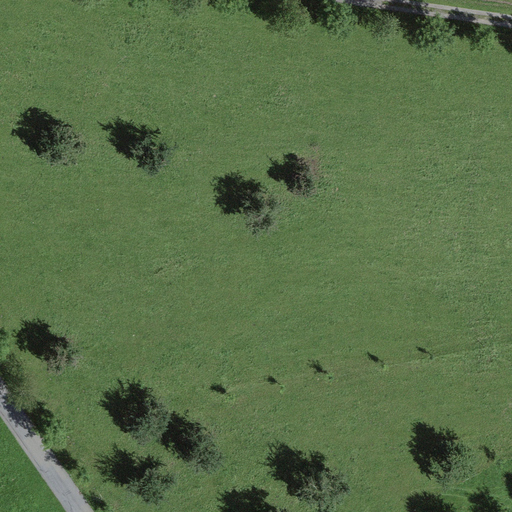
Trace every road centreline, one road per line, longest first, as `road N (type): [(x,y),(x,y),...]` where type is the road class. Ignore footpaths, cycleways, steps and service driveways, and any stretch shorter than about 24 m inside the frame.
road 1 (track): [(351,0),(511,24)]
road 2 (unclassified): [(80,511),(0,396)]
